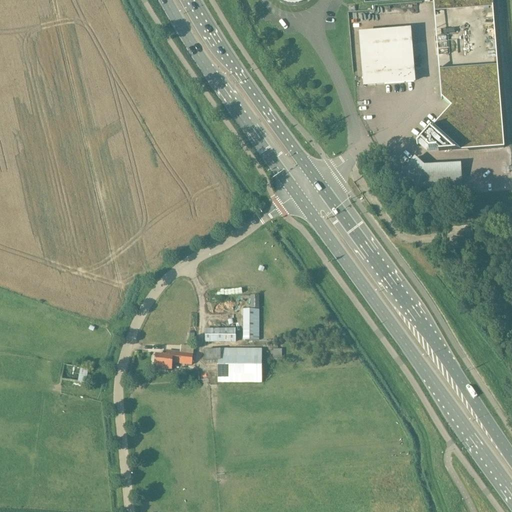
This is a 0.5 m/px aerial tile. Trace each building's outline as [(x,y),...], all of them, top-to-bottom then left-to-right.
[(432,0),(434,11),(492,6),(491,0),(432,0)] [(414,83),(410,32),(360,36),(364,87),(414,83)] [(504,148),(498,72),(439,77),(441,96),(452,106),(419,142),(429,150),(435,150),(439,154),(504,148)] [(426,168),(421,166),(413,159),(400,174),(416,188),(461,185),(460,166),(426,168)] [(260,341),(259,310),(243,310),(243,341),(260,341)] [(236,329),(205,329),(205,343),(235,344),(236,329)] [(156,356),(155,367),(162,368),(162,369),(172,370),(172,364),(173,364),(173,363),(192,365),(192,360),(194,348),(181,346),(181,347),(180,354),(166,352),(166,356),(156,355),(156,356)] [(218,351),(204,351),(204,363),(218,362),(217,384),(262,384),(262,350),(218,349),(218,351)] [(273,351),(273,360),(282,360),(282,350),(273,351)] [(67,363),(63,379),(87,384),(90,369),(67,363)]
